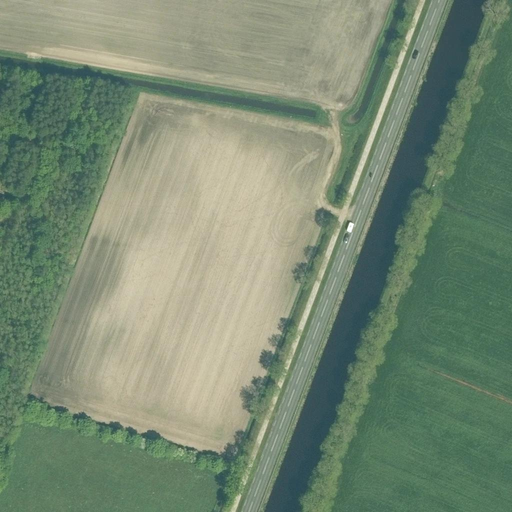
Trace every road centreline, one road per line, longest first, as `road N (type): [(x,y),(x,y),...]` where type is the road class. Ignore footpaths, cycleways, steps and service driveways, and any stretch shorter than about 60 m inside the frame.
road 1 (primary): [(248,511),(440,0)]
road 2 (track): [(498,0),(310,511)]
